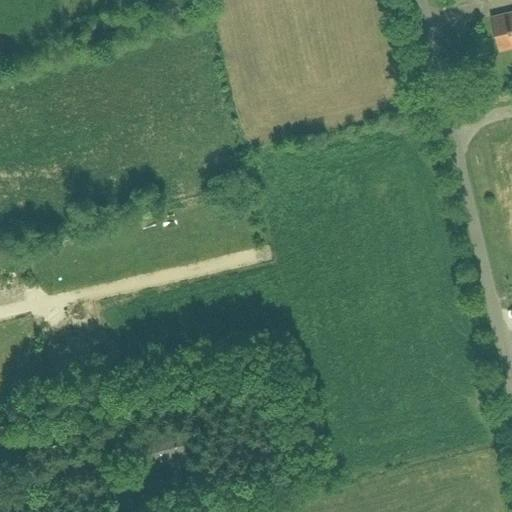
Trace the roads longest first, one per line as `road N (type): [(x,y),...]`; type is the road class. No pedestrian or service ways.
road 1 (unclassified): [(511,399),(444,128)]
road 2 (unclassified): [(444,128),(414,0)]
